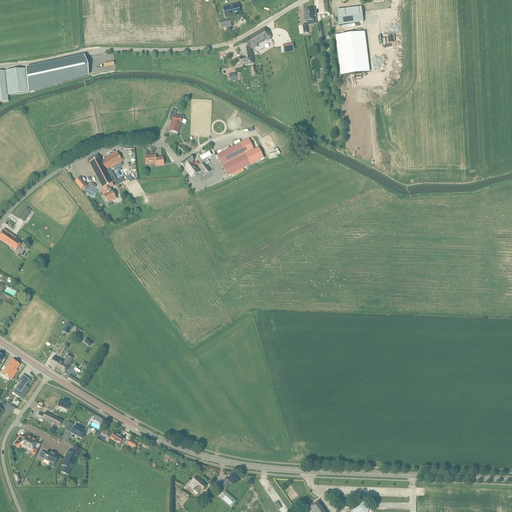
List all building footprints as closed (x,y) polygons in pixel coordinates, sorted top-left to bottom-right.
[(318,0),(320,14),(328,13),(326,0),(318,0)] [(239,3),(222,7),(225,18),(241,14),(239,3)] [(361,8),(337,11),(339,26),(363,23),(361,8)] [(313,20),(312,14),(312,9),(304,10),(305,17),(304,17),(305,22),(313,20)] [(231,26),(230,21),(230,19),(218,22),(220,29),(231,26)] [(252,49),(272,37),(269,31),(265,32),(264,29),(265,29),(265,28),(250,37),(250,38),(252,49)] [(339,52),(363,49),(361,36),(337,39),(339,52)] [(291,38),(282,40),(283,48),(293,46),(291,38)] [(250,42),(248,43),(239,45),(242,57),(239,58),(240,66),(254,63),(251,50),(250,42)] [(366,75),(363,49),(339,52),(342,78),(366,75)] [(26,69),(25,70),(28,93),(88,76),(83,56),(34,66),(34,67),(27,70),(26,69)] [(25,70),(5,71),(8,95),(28,93),(25,70)] [(0,103),(8,102),(8,95),(5,71),(0,71),(0,103)] [(178,133),(183,119),(174,116),(176,112),(172,110),(168,118),(169,119),(169,118),(173,120),(170,127),(168,131),(168,132),(173,132),(173,133),(173,132),(177,133),(178,133)] [(248,139),(239,144),(250,165),(252,164),(264,158),(258,147),(254,150),(248,139)] [(218,154),(217,155),(219,158),(228,176),(231,175),(234,173),(250,165),(239,144),(227,150),(218,154)] [(103,188),(112,184),(112,183),(105,170),(122,162),(117,152),(101,161),(99,158),(89,162),(103,188)] [(163,157),(156,158),(156,155),(145,156),(146,164),(156,163),(156,166),(163,165),(163,157)] [(192,162),(193,161),(191,157),(181,164),(184,169),(191,178),(200,172),(192,162)] [(204,162),(198,166),(205,175),(211,171),(204,162)] [(80,178),(75,182),(81,190),(82,189),(84,192),(87,186),(86,186),(80,178)] [(112,184),(103,188),(107,195),(104,197),(107,202),(112,200),(113,201),(118,199),(115,195),(114,195),(110,188),(114,186),(112,184)] [(24,222),(31,211),(26,207),(19,218),(24,222)] [(16,238),(8,232),(4,230),(0,234),(0,239),(16,251),(21,244),(15,240),(16,238)] [(67,323),(62,331),(67,334),(72,326),(67,323)] [(64,361),(61,360),(55,369),(64,374),(73,360),(70,358),(71,356),(68,354),(64,361)] [(49,365),(55,369),(61,360),(55,356),(49,365)] [(16,370),(20,365),(13,360),(10,364),(3,374),(10,379),(12,380),(18,371),(16,370)] [(84,362),(81,367),(87,371),(90,366),(84,362)] [(20,381),(15,389),(21,392),(19,395),(23,398),(29,389),(26,386),(30,380),(23,375),(19,380),(20,381)] [(71,408),(68,407),(70,404),(64,401),(63,404),(60,402),(57,408),(68,413),(71,408)] [(43,420),(59,427),(62,421),(46,412),(44,415),(39,412),(37,418),(43,421),(43,420)] [(70,433),(71,434),(74,435),(74,436),(75,436),(77,437),(78,437),(81,439),(82,439),(85,433),(85,432),(81,430),(82,428),(79,427),(78,429),(74,427),(74,426),(73,427),(74,427),(71,433),(70,433)] [(114,433),(110,439),(121,446),(125,439),(114,433)] [(19,436),(14,445),(15,446),(18,448),(20,445),(26,448),(31,438),(25,435),(24,438),(19,436)] [(31,438),(26,448),(31,450),(30,453),(35,456),(40,446),(36,444),(37,441),(31,438)] [(64,466),(61,472),(67,475),(70,469),(68,468),(70,465),(72,466),(77,455),(78,456),(81,450),(79,449),(76,454),(69,450),(69,451),(64,461),(63,461),(61,465),(64,466)] [(41,451),(39,457),(54,464),(58,457),(54,455),(55,455),(51,453),(51,454),(47,452),(46,454),(41,451)] [(198,495),(201,492),(203,490),(204,492),(207,488),(205,487),(207,486),(196,476),(192,480),(190,482),(195,487),(193,490),(198,495)] [(244,488),(234,479),(230,482),(226,478),(224,481),(220,485),(224,489),(227,486),(237,495),(244,488)] [(274,503),(279,499),(272,490),(267,493),(274,503)] [(227,493),(222,498),(231,506),(236,501),(227,493)] [(367,511),(369,510),(368,508),(368,505),(366,503),(365,502),(362,501),(360,501),(358,501),(356,502),(354,504),(353,506),(352,508),(352,510),(352,511),(367,511)] [(325,511),(321,506),(318,502),(310,508),(312,511),(325,511)]
